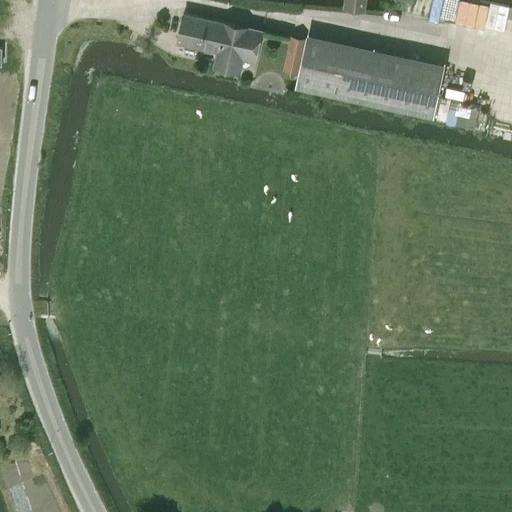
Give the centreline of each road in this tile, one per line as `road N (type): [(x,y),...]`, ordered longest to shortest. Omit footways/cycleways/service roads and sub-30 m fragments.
road 1 (unclassified): [(94,511),(32,371),(18,305),(49,0)]
road 2 (unknown): [(220,0),(511,58)]
